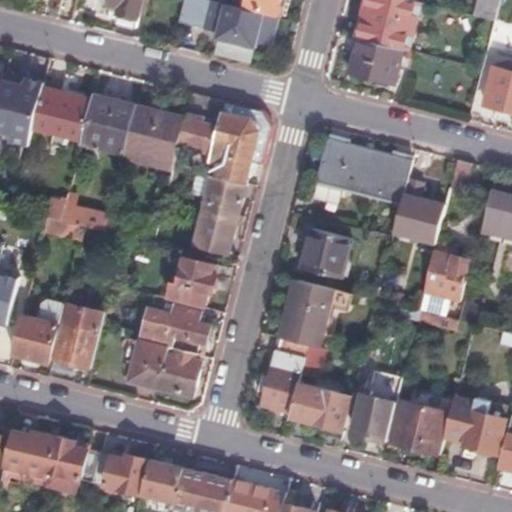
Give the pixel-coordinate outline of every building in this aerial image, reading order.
[(143,0),(113,0),(112,5),(121,8),(120,13),(139,18),(143,0)] [(198,0),(185,0),(179,26),(191,28),(198,0)] [(278,19),(199,0),(198,0),(191,28),(219,35),(217,41),(256,50),(257,44),(272,48),(278,19)] [(282,0),(234,0),(233,4),(279,15),(282,0)] [(404,0),(367,0),(358,39),(404,50),(406,50),(418,3),(404,0)] [(493,22),(498,0),(478,0),(474,17),(493,22)] [(404,50),(358,39),(350,73),(396,84),(404,50)] [(511,112),(511,67),(494,63),(484,105),(511,112)] [(27,81),(6,75),(4,83),(25,88),(27,81)] [(45,85),(27,81),(25,88),(44,93),(45,85)] [(4,83),(0,99),(0,156),(11,159),(15,144),(29,148),(34,130),(44,93),(25,88),(4,83)] [(82,143),(93,102),(67,95),(68,89),(46,83),(45,85),(44,93),(34,130),(82,143)] [(94,98),(93,102),(82,143),(81,147),(125,159),(137,110),(94,98)] [(225,108),(220,129),(213,156),(208,174),(212,175),(247,184),(253,163),(261,165),(273,120),(264,118),(225,108)] [(186,122),(137,110),(125,159),(174,171),(175,166),(180,148),(186,122)] [(186,122),(180,148),(213,156),(220,129),(206,126),(208,120),(188,115),(186,122)] [(319,183),(343,189),(401,203),(408,175),(412,160),(330,140),(319,183)] [(473,164),(458,160),(452,185),(451,189),(466,193),(473,164)] [(247,184),(212,175),(202,216),(194,246),(229,255),(247,184)] [(428,215),(422,239),(421,241),(437,245),(451,189),(452,185),(408,175),(401,203),(398,217),(412,220),(414,211),(428,215)] [(343,189),(319,183),(316,197),(339,202),(343,189)] [(177,187),(170,186),(167,197),(174,198),(177,187)] [(68,200),(62,221),(84,226),(106,232),(110,216),(76,207),(79,196),(69,193),(68,200)] [(62,221),(68,200),(50,195),(45,217),(46,217),(62,221)] [(414,211),(412,220),(408,235),(422,239),(428,215),(414,211)] [(106,232),(117,235),(121,218),(110,216),(106,232)] [(169,217),(162,216),(159,227),(166,229),(169,217)] [(46,217),(41,235),(51,237),(51,233),(75,240),(73,250),(78,251),(84,226),(62,221),(46,217)] [(362,242),(318,231),(309,267),(353,278),(362,242)] [(0,335),(0,338),(15,342),(24,306),(24,304),(14,301),(20,277),(0,271),(0,253),(2,246),(0,245),(0,313),(5,315),(0,335)] [(471,260),(435,251),(420,311),(432,315),(435,306),(438,295),(444,296),(450,275),(466,279),(471,260)] [(172,283),(168,300),(204,308),(208,293),(213,294),(218,275),(213,274),(215,266),(185,258),(178,285),(172,283)] [(335,291),(299,281),(293,306),(291,306),(282,337),(310,344),(321,347),(335,291)] [(379,290),(377,301),(393,305),(395,294),(379,290)] [(453,299),(450,310),(448,319),(459,321),(461,315),(464,302),(453,299)] [(89,365),(98,329),(103,309),(66,300),(52,356),(76,362),(89,365)] [(474,303),(464,300),(464,302),(461,315),(470,318),(474,303)] [(49,313),(24,306),(15,342),(12,352),(48,361),(58,322),(47,319),(49,313)] [(133,340),(139,341),(194,356),(201,358),(209,326),(198,323),(200,313),(175,306),(172,317),(140,309),(133,340)] [(450,310),(435,306),(432,315),(448,319),(450,310)] [(420,311),(417,320),(446,328),(448,319),(432,315),(420,311)] [(511,334),(504,333),(502,343),(511,344),(511,334)] [(310,344),(282,337),(272,379),(268,393),(265,406),(292,413),(300,382),(307,356),(310,344)] [(194,356),(139,341),(129,380),(192,395),(200,363),(193,362),(194,356)] [(310,344),(307,356),(359,369),(362,357),(321,347),(310,344)] [(52,356),(50,366),(74,371),(76,362),(52,356)] [(367,383),(355,433),(388,441),(403,378),(375,371),(371,384),(367,383)] [(268,393),(272,379),(265,377),(261,392),(268,393)] [(353,395),(300,382),(292,413),(291,417),(326,426),(344,430),(353,395)] [(499,455),(508,420),(491,416),(494,402),(478,398),(477,402),(456,397),(452,414),(445,439),(467,444),(466,447),(499,455)] [(452,414),(401,401),(391,442),(441,454),(445,439),(452,414)] [(344,430),(326,426),(324,434),(342,439),(344,430)] [(37,491),(51,433),(43,431),(41,437),(27,433),(24,446),(9,442),(0,477),(0,487),(4,489),(5,482),(37,491)] [(511,432),(508,432),(499,466),(511,469),(511,432)] [(75,440),(51,433),(37,491),(71,499),(76,479),(91,483),(99,452),(74,445),(75,440)] [(123,458),(125,453),(112,449),(110,455),(123,458)] [(145,458),(125,453),(123,458),(110,455),(99,452),(91,483),(136,495),(145,458)] [(149,458),(140,493),(175,502),(183,468),(149,458)] [(223,511),(231,480),(183,468),(175,502),(173,507),(191,511),(223,511)] [(280,511),(285,494),(231,480),(223,511),(280,511)]
